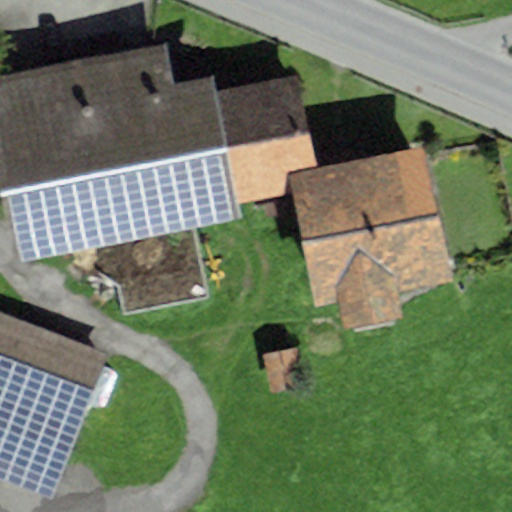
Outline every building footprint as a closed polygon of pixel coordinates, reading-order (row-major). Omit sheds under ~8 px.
[(0,197),(13,263),(239,217),(237,204),(289,193),(284,170),(314,164),(295,74),(215,91),(212,75),(172,83),(163,41),(0,74),(0,197)] [(314,164),(284,170),(289,193),(313,306),(337,301),(342,324),(351,322),(353,330),(391,322),(390,314),(400,312),(396,292),(453,281),(424,141),(314,164)] [(203,288),(196,255),(119,271),(126,304),(203,288)] [(111,361),(0,319),(0,481),(59,503),(111,361)] [(295,348),(261,356),(270,393),(304,386),(295,348)]
